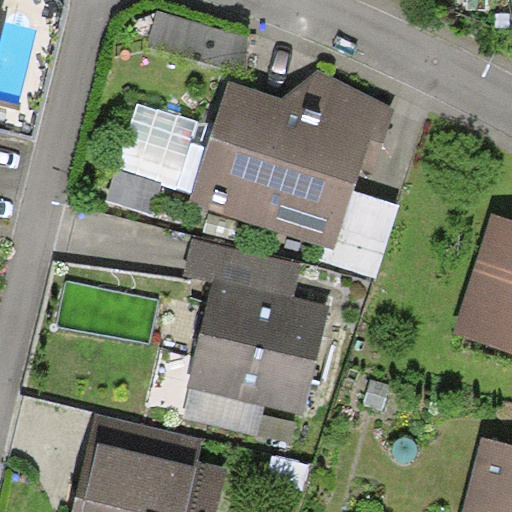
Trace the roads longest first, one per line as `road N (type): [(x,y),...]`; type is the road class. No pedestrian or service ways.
road 1 (residential): [(0,361),(93,0)]
road 2 (residential): [(511,104),(263,0)]
